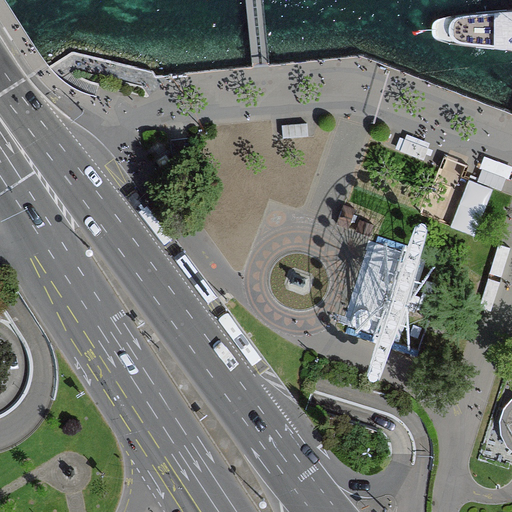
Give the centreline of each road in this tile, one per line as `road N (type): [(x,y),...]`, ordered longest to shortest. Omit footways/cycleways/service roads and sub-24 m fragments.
road 1 (primary): [(331,511),(108,211),(7,129)]
road 2 (primary): [(7,129),(41,242),(156,431)]
